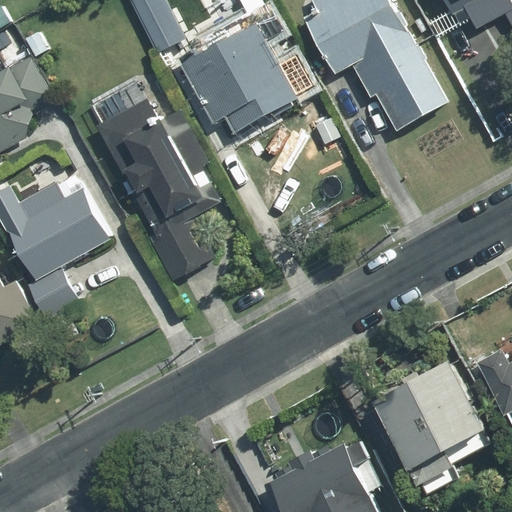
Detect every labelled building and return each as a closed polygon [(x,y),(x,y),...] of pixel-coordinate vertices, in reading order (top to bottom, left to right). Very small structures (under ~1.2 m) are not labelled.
[(168,0),(136,0),(135,1),(161,52),(188,37),(168,0)] [(452,103),(393,0),(317,0),(324,11),(311,19),(342,73),(357,64),(376,96),(380,94),(401,131),(452,103)] [(511,0),(451,0),(465,24),(475,19),(481,29),(511,13),(511,14),(511,0)] [(199,55),(187,61),(221,124),(233,117),(242,133),(302,100),(270,40),(288,31),(274,5),(237,26),(243,38),(202,60),(199,55)] [(4,8),(0,10),(0,28),(12,23),(4,8)] [(41,33),(29,40),(38,57),(50,50),(41,33)] [(36,59),(0,78),(0,165),(6,162),(1,154),(29,139),(36,116),(33,111),(57,98),(36,59)] [(211,162),(184,113),(163,125),(151,101),(102,127),(131,182),(128,184),(133,195),(139,191),(162,234),(155,238),(178,280),(218,258),(197,219),(225,204),(204,166),(211,162)] [(34,285),(52,319),(83,302),(64,267),(114,240),(79,176),(25,205),(15,187),(0,195),(0,211),(13,234),(16,235),(41,282),(34,285)] [(0,347),(41,325),(19,283),(9,289),(0,273),(0,347)] [(511,359),(505,347),(482,360),(511,410),(511,409),(511,359)] [(492,422),(456,356),(384,395),(429,478),(463,458),(454,443),(492,422)] [(387,511),(349,442),(316,460),(312,454),(296,463),(297,465),(276,476),(296,511),(387,511)] [(216,511),(210,500),(189,511),(216,511)]
